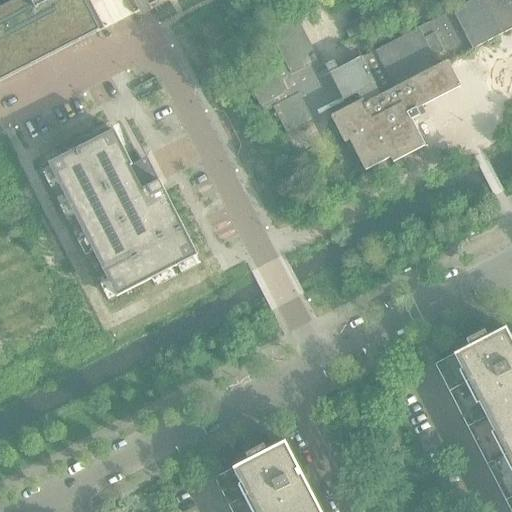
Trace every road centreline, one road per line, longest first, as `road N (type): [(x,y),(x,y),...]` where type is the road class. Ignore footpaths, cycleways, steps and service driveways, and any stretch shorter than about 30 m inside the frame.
road 1 (residential): [(280,377),(511,261)]
road 2 (residential): [(63,493),(280,377)]
road 3 (residential): [(350,511),(280,377)]
